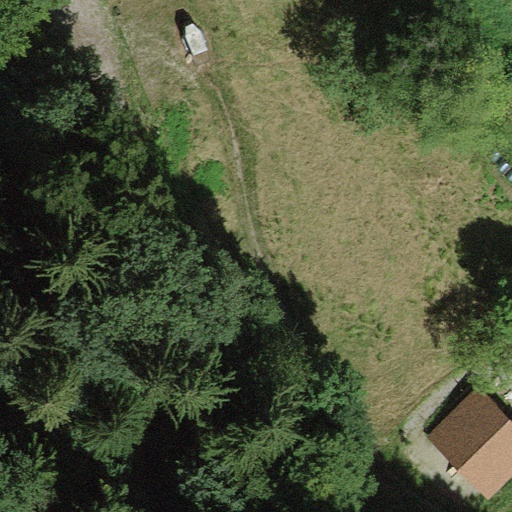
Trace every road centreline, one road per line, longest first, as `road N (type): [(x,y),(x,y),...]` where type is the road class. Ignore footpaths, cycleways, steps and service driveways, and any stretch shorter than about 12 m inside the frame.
road 1 (track): [(82,0),(86,34),(160,240),(252,432),(311,511)]
road 2 (track): [(504,393),(482,375),(465,375),(383,442),(304,422),(227,372)]
